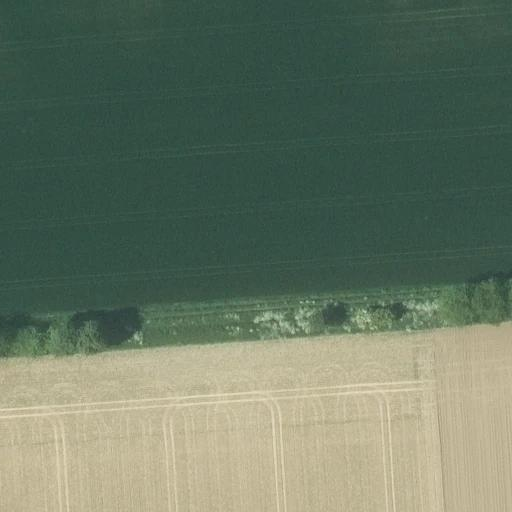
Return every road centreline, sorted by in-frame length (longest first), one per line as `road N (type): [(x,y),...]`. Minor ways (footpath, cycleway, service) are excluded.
road 1 (track): [(0,339),(511,303)]
road 2 (track): [(0,367),(511,331)]
